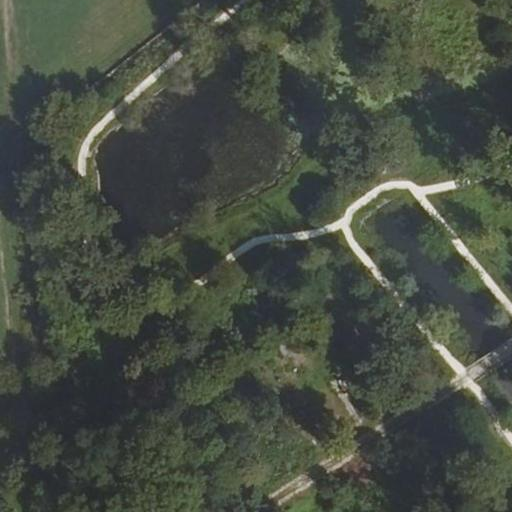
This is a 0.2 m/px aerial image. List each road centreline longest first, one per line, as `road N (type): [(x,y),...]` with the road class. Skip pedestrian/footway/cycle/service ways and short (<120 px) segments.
road 1 (track): [(63,511),(35,320),(10,0)]
road 2 (track): [(261,511),(511,356)]
